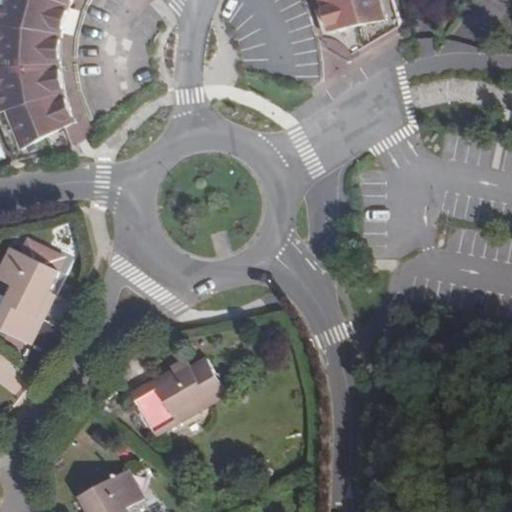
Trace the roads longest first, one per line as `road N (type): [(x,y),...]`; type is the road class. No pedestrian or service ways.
road 1 (tertiary): [(351,511),(353,418),(337,333),(305,285),(266,248)]
road 2 (residential): [(511,94),(448,82),(384,93),(273,174)]
road 3 (residential): [(79,369),(217,279)]
road 4 (residential): [(133,218),(79,369)]
road 5 (tertiary): [(133,194),(48,187),(0,197)]
road 6 (residential): [(79,369),(0,471)]
road 7 (residential): [(188,134),(185,52),(194,14)]
